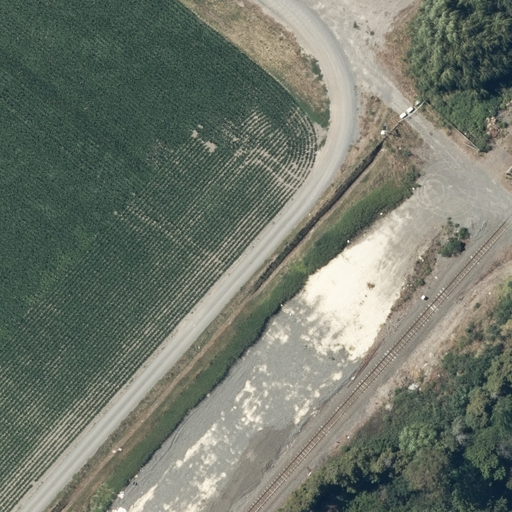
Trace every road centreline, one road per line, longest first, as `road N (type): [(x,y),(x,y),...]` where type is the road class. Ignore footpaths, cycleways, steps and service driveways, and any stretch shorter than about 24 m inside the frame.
road 1 (unknown): [(86,511),(332,236),(447,155)]
road 2 (unknown): [(447,155),(262,0)]
